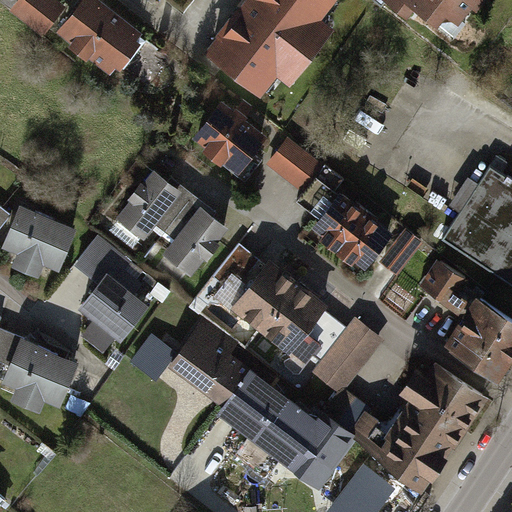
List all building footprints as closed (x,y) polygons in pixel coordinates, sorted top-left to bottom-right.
[(71,3),(67,0),(20,0),(16,7),(49,32),(71,3)] [(158,31),(116,0),(89,0),(69,28),(128,71),(158,31)] [(345,0),(253,0),(216,49),(275,94),(291,73),(304,83),(346,27),(333,17),(345,0)] [(395,0),(418,17),(428,4),(467,35),(493,0),(395,0)] [(279,134),(227,97),(201,133),(253,170),(279,134)] [(346,178),(290,137),(270,164),(325,206),(346,178)] [(193,188),(161,164),(124,214),(156,237),(193,188)] [(511,172),(498,164),(450,242),(511,280),(511,172)] [(426,247),(350,191),(322,229),(378,270),(385,259),(406,274),(426,247)] [(0,234),(16,214),(0,201),(0,234)] [(239,224),(209,202),(171,252),(201,275),(239,224)] [(90,224),(29,203),(15,244),(29,249),(24,265),(52,274),(57,261),(75,268),(90,224)] [(137,258),(104,237),(83,262),(106,281),(86,305),(131,342),(161,305),(124,274),(137,258)] [(341,302),(279,254),(240,305),(302,352),(341,302)] [(477,278),(444,257),(426,286),(474,316),(459,340),(511,373),(511,306),(490,293),(485,301),(469,291),(477,278)] [(238,306),(248,285),(231,276),(220,297),(238,306)] [(12,297),(0,293),(0,358),(21,366),(16,382),(31,387),(27,398),(55,407),(59,398),(76,403),(91,356),(2,327),(12,297)] [(387,338),(359,316),(318,370),(347,391),(387,338)] [(243,340),(208,317),(175,364),(229,401),(221,414),(327,487),(363,435),(237,349),(243,340)] [(159,379),(181,352),(155,331),(134,358),(159,379)] [(440,487),(504,395),(442,351),(393,421),(376,409),(360,431),(363,435),(440,487)] [(329,511),(380,511),(400,487),(367,462),(329,511)] [(0,493),(8,483),(0,477),(0,493)]
